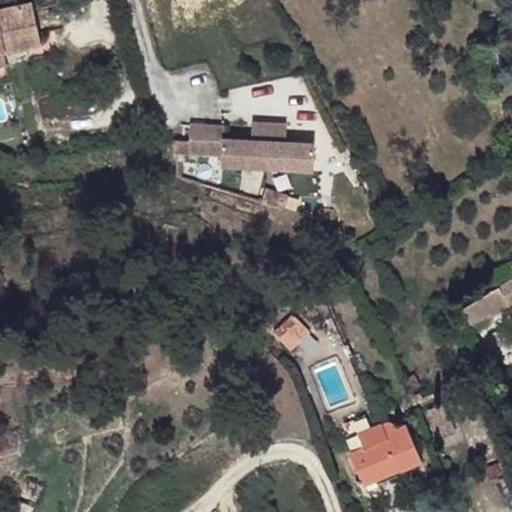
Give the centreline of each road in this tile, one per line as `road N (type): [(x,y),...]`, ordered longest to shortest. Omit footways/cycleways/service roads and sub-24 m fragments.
road 1 (residential): [(334,511),(313,463),(274,450),(244,468),(206,511)]
road 2 (unknown): [(143,0),(185,125)]
